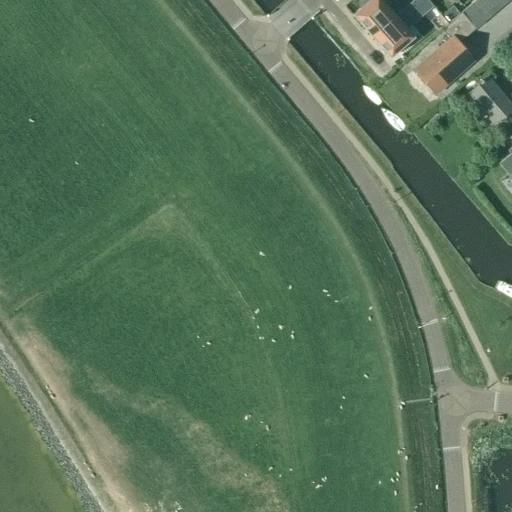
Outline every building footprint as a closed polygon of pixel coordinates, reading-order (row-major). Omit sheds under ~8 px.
[(368,0),(351,15),(370,37),(394,16),(380,0),(368,0)] [(370,37),(389,58),(413,38),(406,29),(432,6),(426,0),(412,0),(394,16),(370,37)] [(482,0),(475,0),(470,4),(484,20),(493,13),(482,0)] [(497,0),(482,0),(493,13),(502,5),(497,0)] [(475,28),(484,20),(470,4),(461,12),(475,28)] [(449,9),(445,12),(443,14),(449,22),(459,14),(452,6),(449,9)] [(457,43),(474,29),(461,13),(441,30),(449,39),(413,70),(434,95),(472,61),(457,43)] [(494,125),(511,109),(511,107),(486,77),(482,81),(481,80),(478,83),(479,84),(467,94),(494,125)] [(511,178),(511,153),(500,164),(511,178)]
